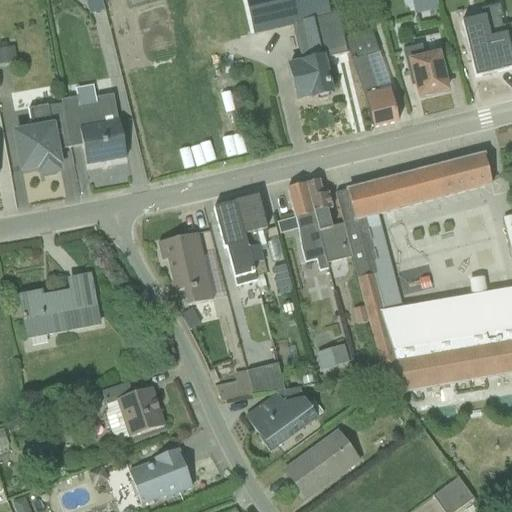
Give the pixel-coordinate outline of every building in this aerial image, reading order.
[(199,0),(206,40),(292,25),(297,51),(314,48),(314,45),(323,43),(315,0),(199,0)] [(397,0),(399,13),(422,10),(420,0),(397,0)] [(480,84),(511,75),(511,35),(471,46),(480,84)] [(376,134),(406,125),(386,56),(356,65),(376,134)] [(424,104),(457,95),(447,56),(414,64),(424,104)] [(300,109),(341,99),(332,60),(291,69),(300,109)] [(84,172),(124,164),(111,100),(93,104),(94,109),(77,112),(75,103),(58,106),(59,111),(61,110),(69,153),(79,151),(84,172)] [(55,156),(69,153),(61,110),(59,111),(47,113),(46,111),(27,114),(31,132),(13,136),(20,176),(38,173),(38,175),(43,179),(52,177),(55,172),(55,170),(57,169),(55,156)] [(397,400),(511,378),(511,292),(384,313),(364,227),(498,190),(492,158),(338,196),(389,401),(397,400)] [(327,266),(345,262),(330,198),(326,182),(309,186),(327,266)] [(327,266),(309,186),(287,191),(305,272),(327,266)] [(252,240),(277,232),(267,199),(242,207),(252,240)] [(252,240),(242,207),(219,214),(242,290),(265,283),(252,240)] [(191,310),(216,305),(200,239),(162,247),(174,296),(187,293),(191,310)] [(28,344),(103,329),(93,278),(70,283),(73,296),(48,301),(47,295),(19,301),(28,344)] [(334,366),(329,346),(302,353),(307,373),(334,366)] [(221,386),(204,388),(205,400),(268,393),(265,367),(220,372),(221,386)] [(273,451),(321,416),(298,385),(251,421),(273,451)] [(131,445),(169,432),(156,393),(118,406),(131,445)] [(105,401),(91,404),(101,442),(115,438),(105,401)] [(342,482),(363,466),(340,435),(286,475),(309,507),(342,482)] [(451,455),(436,462),(443,477),(458,470),(451,455)] [(144,509),(197,489),(184,456),(132,475),(144,509)] [(447,479),(418,495),(427,511),(442,511),(459,503),(447,479)] [(0,504),(3,511),(15,511),(10,500),(0,504)]
